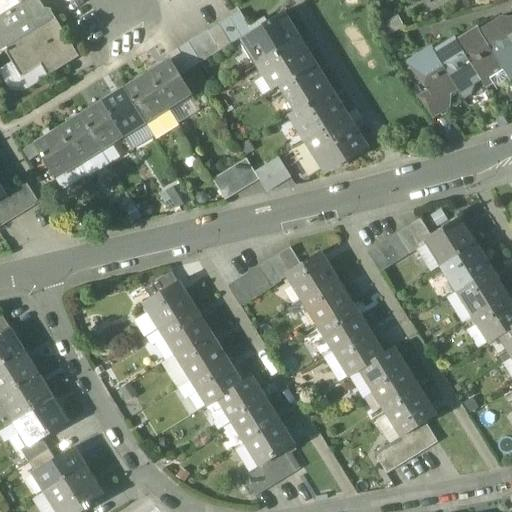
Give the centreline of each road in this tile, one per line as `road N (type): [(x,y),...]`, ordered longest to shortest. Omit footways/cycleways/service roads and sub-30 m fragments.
road 1 (residential): [(37,273),(511,154)]
road 2 (residential): [(37,273),(70,356),(114,433),(160,492),(194,511)]
road 3 (residential): [(354,511),(511,481)]
